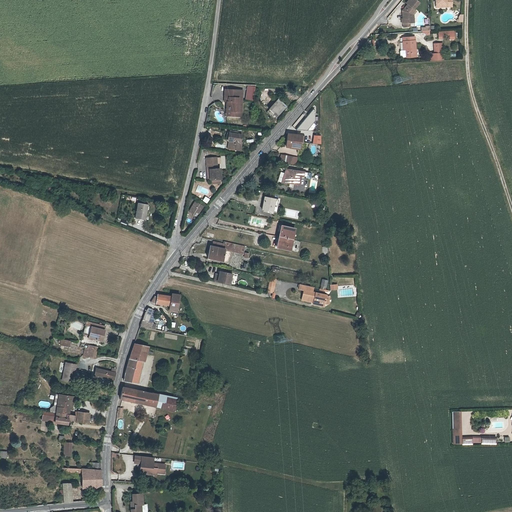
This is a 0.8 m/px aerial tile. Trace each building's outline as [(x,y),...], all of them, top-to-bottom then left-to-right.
[(403,26),(404,26),(404,30),(411,29),(410,25),(410,21),(414,20),(414,17),(417,13),(415,12),(420,5),(414,0),(412,0),(408,6),(409,7),(404,13),(404,21),(402,21),(403,26)] [(408,53),(408,59),(418,59),(417,39),(405,40),(406,52),(406,53),(408,53)] [(228,113),(231,117),(238,117),(240,114),(240,99),(244,98),(244,91),(226,91),(226,102),(229,102),(229,108),(228,108),(228,113)] [(282,99),(273,109),(280,115),(289,105),(282,99)] [(232,141),(231,147),(242,150),(243,142),(242,142),(243,135),(232,132),(230,140),(232,141)] [(300,149),(300,143),(304,143),(305,136),(301,136),(288,135),(286,147),(300,149)] [(219,169),(218,163),(218,157),(208,158),(209,170),(208,170),(208,180),(212,180),(212,183),(222,183),(222,179),(222,169),(219,169)] [(286,181),(295,182),(295,184),(302,185),(303,177),(308,178),(308,179),(313,180),(314,175),(313,174),(305,173),(290,170),(290,174),(287,173),(286,181)] [(272,204),(276,204),(277,200),(272,199),(273,198),(268,197),(268,199),(263,198),(261,211),(271,213),(271,212),(272,204)] [(197,201),(190,212),(195,216),(197,212),(200,214),(205,207),(197,201)] [(138,203),(135,218),(145,220),(146,212),(147,205),(138,203)] [(282,227),(280,232),(281,233),(280,238),(293,241),(295,230),(282,227)] [(279,243),(278,242),(277,248),(290,251),(293,241),(280,238),(279,243)] [(225,243),(225,244),(213,241),(212,246),(210,246),(208,254),(210,254),(209,258),(224,262),(226,251),(244,256),(246,248),(225,243)] [(218,276),(214,275),(213,280),(229,284),(231,275),(219,272),(218,274),(218,276)] [(268,292),(273,293),(276,279),(271,278),(268,292)] [(328,281),(322,280),(320,288),(326,290),(328,281)] [(300,291),(301,291),(305,292),(304,297),(303,301),(315,304),(325,306),(326,305),(327,298),(327,297),(314,294),(315,289),(301,286),(300,291)] [(151,302),(169,307),(169,311),(177,312),(180,295),(172,294),(171,296),(165,296),(157,294),(157,298),(154,296),(151,302)] [(143,319),(142,322),(140,328),(155,331),(156,325),(149,323),(149,322),(151,314),(150,314),(152,310),(148,309),(146,313),(143,319)] [(106,330),(107,326),(89,320),(88,325),(106,330)] [(102,339),(103,335),(104,336),(106,330),(88,325),(86,332),(92,334),(91,336),(102,339)] [(64,339),(62,346),(71,348),(73,341),(64,339)] [(125,382),(135,383),(140,361),(144,362),(149,347),(135,344),(127,370),(125,382)] [(96,352),(99,353),(99,351),(96,350),(97,347),(91,346),(90,349),(89,357),(95,358),(96,352)] [(68,362),(63,379),(74,382),(79,365),(68,362)] [(116,373),(98,369),(97,375),(114,379),(116,373)] [(152,392),(152,393),(124,387),(121,399),(156,407),(159,394),(152,392)] [(69,414),(70,407),(72,396),(60,394),(57,413),(69,414)] [(56,419),(56,422),(56,423),(68,424),(69,420),(74,420),(75,415),(69,414),(57,413),(57,414),(43,412),(42,420),(54,422),(54,419),(56,419)] [(78,412),(78,421),(89,423),(89,416),(89,413),(78,412)] [(460,434),(460,429),(454,429),(454,430),(454,444),(463,444),(462,435),(460,434)] [(154,458),(136,456),(135,463),(144,464),(143,467),(141,467),(141,471),(145,471),(147,474),(154,475),(157,473),(165,474),(166,465),(153,464),(154,458)] [(83,487),(87,487),(87,483),(95,483),(95,487),(102,487),(101,470),(67,467),(67,471),(83,472),(83,487)] [(64,492),(72,491),(71,483),(63,484),(64,492)] [(73,502),(72,491),(64,492),(64,503),(73,502)] [(146,511),(147,507),(146,506),(143,506),(142,496),(132,496),(132,507),(130,507),(130,511),(146,511)]
